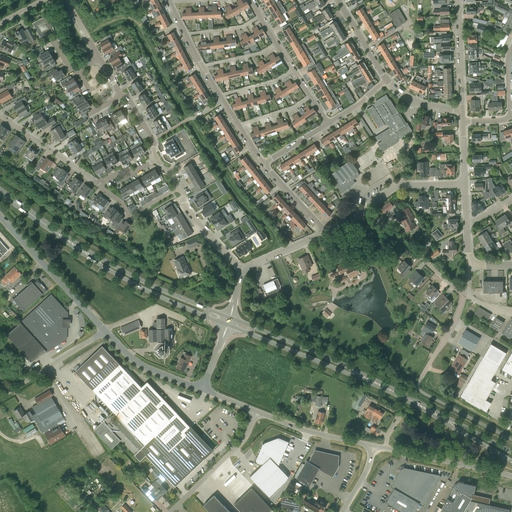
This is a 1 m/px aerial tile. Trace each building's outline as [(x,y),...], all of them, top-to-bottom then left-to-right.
[(239,6),(236,8),(238,13),(244,10),(239,0),(236,2),(239,6)] [(241,0),(239,0),(244,10),(250,7),(247,2),(244,3),(241,0)] [(308,9),(322,0),(314,0),(315,1),(314,2),(313,1),(304,6),(303,4),(299,6),(303,12),(304,11),(308,9)] [(325,4),(322,0),(308,9),(309,11),(318,6),(319,8),(325,4)] [(153,4),(156,10),(161,8),(158,2),(153,4)] [(494,2),(493,5),(497,7),(496,8),(501,10),(505,12),(504,17),(508,19),(511,20),(511,14),(511,13),(510,14),(507,12),(509,9),(494,2)] [(268,7),(272,13),(278,9),(275,3),(268,7)] [(230,5),(227,7),(233,16),(238,13),(236,8),(232,10),(230,5)] [(195,13),(195,18),(208,18),(209,29),(208,12),(205,12),(204,7),(198,8),(199,12),(195,13)] [(212,12),(208,12),(209,29),(209,30),(213,29),(213,28),(212,18),(221,17),(221,11),(217,11),(217,7),(211,7),(212,12)] [(233,16),(227,7),(225,8),(227,13),(224,14),(227,19),(233,16)] [(156,10),(159,17),(164,14),(161,8),(156,10)] [(186,13),(182,13),(183,19),(195,18),(195,13),(192,13),(192,8),(186,8),(186,13)] [(299,8),(294,11),(298,17),(302,14),(299,8)] [(311,19),(313,23),(330,12),(328,8),(321,12),(322,14),(319,16),(318,15),(311,19)] [(356,11),(360,17),(365,14),(362,8),(356,11)] [(272,13),(276,19),(282,15),(278,9),(272,13)] [(406,22),(399,9),(389,14),(397,27),(406,22)] [(330,12),(313,23),(317,21),(318,24),(326,19),(327,20),(333,17),(330,12)] [(159,17),(162,23),(167,20),(164,14),(159,17)] [(360,17),(363,23),(369,20),(365,14),(360,17)] [(282,15),(276,19),(279,25),(286,21),(282,15)] [(32,23),(40,38),(54,30),(47,16),(32,23)] [(487,21),(473,17),(472,22),(486,26),(487,21)] [(502,23),(511,27),(511,20),(508,19),(505,24),(502,23)] [(167,20),(162,23),(165,29),(170,26),(167,20)] [(363,23),(367,29),(372,26),(369,20),(363,23)] [(449,30),(449,20),(440,20),(440,26),(434,26),(434,31),(449,30)] [(320,33),(322,36),(338,26),(336,21),(329,25),(330,27),(328,29),(327,28),(320,33)] [(391,22),(380,29),(382,31),(392,24),(391,22)] [(283,31),(286,37),(293,33),(290,29),(292,28),(290,23),(287,25),(288,28),(283,31)] [(511,28),(511,27),(502,23),(501,25),(504,27),(502,30),(509,34),(511,28)] [(478,24),(475,30),(484,34),(486,28),(478,24)] [(257,26),(254,28),(260,37),(265,34),(262,29),(259,31),(257,26)] [(333,32),(334,34),(341,30),(338,26),(322,36),(323,38),(331,34),(330,33),(333,32)] [(367,29),(370,35),(376,31),(372,26),(367,29)] [(30,28),(26,30),(28,33),(25,35),(22,29),(16,33),(16,34),(17,36),(22,44),(26,42),(27,44),(32,41),(32,42),(36,40),(30,28)] [(254,34),(251,35),(254,40),(260,37),(254,28),(252,30),(254,34)] [(324,45),(324,46),(343,34),(341,30),(334,34),(336,35),(332,38),(331,37),(325,41),(325,42),(324,42),(325,45),(324,45)] [(376,31),(370,35),(374,40),(379,37),(384,35),(382,32),(378,34),(376,31)] [(171,41),(177,38),(174,32),(168,35),(171,41)] [(254,40),(251,35),(248,37),(246,33),(241,36),(243,40),(240,42),(243,47),(254,40)] [(286,37),(290,43),(296,39),(293,33),(286,37)] [(343,34),(324,46),(326,48),(328,47),(335,43),(335,42),(338,40),(340,42),(346,39),(343,34)] [(100,44),(103,49),(115,42),(111,44),(110,41),(113,39),(110,35),(104,37),(106,40),(100,44)] [(227,41),(223,41),(224,47),(237,45),(236,40),(232,40),(232,35),(226,36),(227,41)] [(430,43),(441,42),(445,42),(445,41),(448,41),(450,41),(449,35),(441,35),(441,37),(430,38),(430,43)] [(479,41),(479,36),(476,36),(476,35),(468,36),(468,43),(477,43),(477,41),(479,41)] [(214,43),(210,43),(211,49),(224,47),(223,41),(220,42),(219,37),(213,38),(214,43)] [(174,47),(180,44),(177,38),(171,41),(174,47)] [(211,49),(210,43),(207,44),(206,39),(200,40),(201,44),(198,45),(198,51),(211,49)] [(290,43),(293,49),(300,45),(296,39),(290,43)] [(18,47),(14,43),(14,42),(9,40),(8,43),(4,41),(0,47),(10,54),(12,50),(15,51),(18,47)] [(333,57),(334,57),(353,45),(351,41),(344,44),(346,46),(342,49),(341,48),(336,50),(338,54),(333,57)] [(441,42),(441,44),(436,44),(436,49),(441,49),(450,49),(450,43),(448,43),(448,41),(445,41),(445,42),(441,42)] [(109,59),(112,65),(123,58),(120,60),(119,57),(122,55),(121,53),(124,51),(121,46),(118,47),(115,42),(103,49),(106,54),(116,49),(119,54),(109,59)] [(293,49),(297,55),(307,49),(303,43),(300,45),(293,49)] [(378,46),(381,52),(387,49),(388,48),(389,49),(391,48),(390,45),(389,43),(385,46),(383,43),(378,46)] [(177,53),(183,50),(180,44),(174,47),(177,53)] [(349,52),(350,53),(356,49),(353,45),(334,57),(335,60),(349,52)] [(318,49),(319,52),(320,51),(324,58),(327,56),(322,48),(320,49),(320,48),(318,49)] [(297,55),(300,61),(310,55),(307,49),(297,55)] [(344,59),(345,62),(359,54),(356,49),(350,53),(351,55),(344,59)] [(381,52),(385,58),(390,55),(387,49),(381,52)] [(183,50),(177,53),(178,54),(180,59),(186,56),(183,50)] [(41,63),(52,56),(49,51),(44,54),(42,51),(36,54),(38,59),(41,58),(43,61),(41,63)] [(271,61),(268,63),(271,67),(282,61),(279,56),(276,58),(273,53),(268,57),(271,61)] [(359,54),(345,62),(347,65),(351,62),(351,61),(354,59),(355,62),(361,58),(359,54)] [(434,58),(442,58),(442,63),(450,63),(450,54),(434,54),(434,58)] [(0,69),(1,70),(3,65),(8,67),(10,60),(0,55),(0,69)] [(310,55),(300,61),(304,67),(310,63),(311,66),(315,64),(310,55)] [(385,58),(388,64),(394,61),(390,55),(385,58)] [(52,56),(41,63),(42,65),(44,66),(46,65),(47,67),(44,69),(46,72),(53,67),(52,64),(55,62),(52,56)] [(180,59),(183,65),(189,62),(186,56),(180,59)] [(123,69),(125,68),(132,64),(132,63),(131,64),(129,61),(126,63),(125,61),(123,58),(112,65),(115,70),(121,66),(123,69)] [(491,59),(489,63),(502,68),(504,64),(491,59)] [(262,60),(260,62),(265,71),(271,67),(268,63),(265,64),(262,60)] [(358,67),(352,71),(353,73),(353,74),(366,66),(363,61),(357,65),(358,67)] [(388,64),(392,70),(397,67),(394,61),(388,64)] [(189,62),(183,65),(185,68),(186,71),(192,69),(189,62)] [(265,71),(260,62),(257,63),(260,67),(257,69),(260,74),(265,71)] [(248,63),(245,64),(247,74),(254,73),(252,67),(249,68),(248,63)] [(124,72),(127,76),(135,72),(133,69),(134,68),(132,64),(125,68),(127,70),(124,72)] [(308,73),(311,79),(318,75),(321,73),(315,64),(312,67),(313,69),(308,73)] [(231,72),(227,73),(228,79),(241,76),(240,70),(236,71),(235,66),(229,67),(231,72)] [(366,66),(353,74),(354,76),(361,72),(363,74),(369,71),(366,66)] [(392,70),(395,76),(402,71),(403,72),(405,71),(404,68),(402,69),(401,68),(399,70),(397,67),(392,70)] [(501,72),(493,68),(491,73),(498,77),(501,72)] [(223,69),(220,70),(222,80),(228,79),(227,73),(224,74),(223,69)] [(65,76),(62,70),(56,73),(55,70),(48,74),(51,79),(55,77),(57,81),(65,76)] [(359,77),(351,82),(353,86),(371,75),(369,71),(363,74),(363,76),(359,78),(359,77)] [(402,71),(395,76),(399,81),(401,80),(402,83),(408,79),(406,76),(405,76),(403,72),(402,71)] [(135,72),(127,76),(130,81),(137,77),(135,72)] [(193,83),(199,80),(195,74),(187,78),(189,82),(190,81),(191,82),(188,83),(190,86),(192,85),(191,84),(193,83)] [(311,79),(315,85),(322,81),(318,75),(311,79)] [(371,75),(353,86),(355,89),(354,91),(356,94),(359,93),(356,88),(358,86),(360,85),(361,86),(368,82),(374,79),(371,75)] [(409,87),(413,89),(417,80),(417,76),(414,81),(412,80),(409,87)] [(413,89),(418,91),(421,84),(419,84),(422,78),(417,76),(417,80),(413,89)] [(67,86),(68,89),(77,84),(74,78),(68,82),(66,79),(60,82),(63,88),(67,86)] [(487,78),(484,85),(491,87),(494,81),(487,78)] [(421,84),(418,91),(425,95),(427,90),(425,89),(426,87),(424,86),(426,80),(424,79),(421,85),(421,84)] [(131,84),(134,89),(145,83),(144,81),(141,82),(139,80),(131,84)] [(193,83),(197,89),(202,85),(199,80),(193,83)] [(288,87),(285,89),(288,94),(299,87),(296,82),(293,84),(290,80),(285,83),(288,87)] [(315,85),(319,91),(325,87),(322,81),(315,85)] [(145,83),(134,89),(137,94),(145,89),(143,86),(145,84),(145,83)] [(480,83),(470,84),(470,92),(481,92),(481,91),(481,84),(481,83),(480,83)] [(77,84),(68,89),(70,92),(67,94),(70,99),(76,96),(74,93),(80,89),(77,84)] [(200,94),(198,95),(199,95),(206,91),(202,85),(197,89),(200,94)] [(279,87),(277,89),(282,98),(288,94),(285,89),(282,91),(279,87)] [(319,91),(322,97),(329,93),(325,87),(319,91)] [(282,98),(277,89),(274,90),(277,94),(274,97),(277,101),(282,98)] [(0,95),(0,100),(2,103),(12,98),(8,90),(0,95)] [(139,97),(141,102),(149,97),(152,95),(149,91),(139,97)] [(196,95),(197,98),(199,97),(204,105),(209,102),(207,98),(209,97),(206,91),(199,95),(198,95),(198,94),(196,95)] [(265,91),(262,91),(265,102),(271,100),(270,94),(266,95),(265,91)] [(494,91),(492,91),(492,93),(494,93),(495,99),(495,102),(495,110),(502,109),(502,103),(498,103),(498,102),(497,102),(497,91),(494,91)] [(322,97),(326,103),(335,97),(332,99),(329,93),(322,97)] [(248,100),(245,101),(246,107),(259,103),(257,98),(254,99),(253,94),(247,96),(248,100)] [(386,95),(377,101),(377,102),(372,105),(373,106),(367,110),(379,128),(384,125),(385,126),(387,124),(390,128),(375,137),(378,141),(380,139),(382,141),(377,144),(382,152),(389,148),(388,146),(390,145),(391,146),(397,142),(396,141),(412,131),(407,123),(406,124),(400,114),(399,114),(398,112),(397,112),(390,100),(389,100),(386,95)] [(476,100),(471,100),(471,111),(479,111),(479,105),(482,105),(484,105),(484,100),(487,95),(485,95),(476,95),(476,100)] [(15,106),(18,111),(25,107),(24,104),(27,102),(27,101),(25,96),(20,99),(21,102),(15,106)] [(76,104),(77,107),(86,102),(83,96),(77,100),(75,98),(71,100),(73,102),(72,103),(73,103),(76,104)] [(62,104),(63,103),(55,97),(52,101),(59,105),(62,104)] [(149,97),(141,102),(144,106),(152,102),(149,97)] [(240,97),(237,98),(240,108),(246,107),(245,101),(242,102),(240,97)] [(335,97),(326,103),(329,109),(335,105),(337,108),(340,106),(335,97)] [(87,101),(86,102),(77,107),(78,107),(76,107),(76,109),(77,112),(80,112),(81,115),(85,112),(84,110),(90,106),(87,101)] [(165,109),(167,112),(172,109),(173,109),(169,102),(165,105),(166,107),(165,109)] [(146,109),(149,114),(157,110),(157,109),(159,108),(158,106),(156,108),(154,105),(146,109)] [(306,120),(317,113),(313,108),(310,110),(307,106),(303,110),(305,114),(303,116),(306,120)] [(25,107),(18,111),(21,116),(27,112),(29,115),(32,113),(29,109),(27,110),(25,107)] [(35,124),(36,123),(44,119),(41,114),(44,112),(43,109),(37,112),(39,115),(32,119),(35,124)] [(121,110),(116,113),(121,121),(123,119),(125,121),(127,120),(126,118),(121,110)] [(157,110),(149,114),(152,119),(160,114),(157,110)] [(115,123),(113,125),(116,130),(115,129),(118,128),(117,126),(119,125),(118,123),(121,121),(116,113),(111,116),(115,123)] [(214,117),(218,124),(224,121),(220,114),(214,117)] [(295,121),(292,123),(295,128),(306,120),(303,116),(300,118),(297,114),(292,117),(295,121)] [(426,125),(429,125),(431,117),(424,116),(422,128),(425,128),(426,125)] [(153,122),(156,127),(164,122),(161,117),(153,122)] [(45,118),(44,119),(36,123),(39,129),(46,125),(47,127),(56,122),(53,118),(47,121),(45,118)] [(278,125),(275,126),(277,131),(283,129),(289,127),(287,122),(284,123),(282,118),(279,119),(277,120),(278,125)] [(450,124),(453,124),(452,120),(450,120),(448,120),(448,118),(443,118),(443,120),(441,120),(441,119),(438,119),(438,122),(433,122),(433,128),(438,128),(442,128),(442,125),(450,125),(450,124)] [(104,119),(100,121),(106,130),(108,128),(110,131),(112,130),(113,131),(116,130),(113,125),(110,126),(106,119),(105,120),(105,119),(104,119)] [(355,119),(349,122),(353,128),(358,124),(355,119)] [(106,130),(100,121),(97,123),(97,124),(96,125),(101,132),(106,130)] [(218,124),(222,129),(227,126),(224,121),(218,124)] [(50,131),(53,137),(62,131),(59,126),(62,124),(60,122),(55,125),(57,127),(50,131)] [(164,122),(156,127),(159,132),(160,131),(162,133),(168,129),(164,122)] [(266,129),(263,130),(264,135),(271,133),(277,131),(275,126),(272,127),(270,122),(267,123),(264,124),(266,129)] [(354,129),(353,128),(349,122),(344,126),(347,131),(349,134),(353,132),(352,130),(354,129)] [(222,129),(226,135),(231,132),(227,126),(222,129)] [(254,133),(250,134),(252,139),(258,137),(264,135),(263,130),(259,131),(258,126),(255,127),(252,128),(254,133)] [(344,126),(338,130),(341,135),(347,131),(344,126)] [(338,130),(332,133),(336,139),(341,135),(338,130)] [(504,134),(500,135),(500,141),(505,139),(509,138),(511,145),(511,137),(509,130),(503,132),(504,134)] [(62,131),(53,137),(56,142),(63,138),(64,140),(69,137),(67,133),(64,134),(62,131)] [(226,135),(229,141),(235,138),(231,132),(226,135)] [(332,133),(326,137),(330,142),(336,139),(332,133)] [(67,144),(70,150),(79,144),(77,141),(79,139),(76,135),(71,138),(73,141),(67,144)] [(453,135),(442,135),(442,138),(447,138),(447,142),(445,142),(445,144),(451,144),(451,142),(453,142),(453,135)] [(9,145),(16,150),(22,141),(15,136),(13,139),(11,140),(10,142),(10,144),(9,145)] [(330,142),(326,137),(321,140),(324,146),(330,142)] [(229,141),(233,147),(238,143),(235,138),(229,141)] [(184,154),(182,149),(175,139),(173,140),(165,144),(167,149),(166,149),(168,153),(169,153),(172,157),(175,155),(176,158),(184,154)] [(141,141),(135,145),(140,155),(145,152),(144,150),(146,149),(141,141)] [(238,143),(233,147),(237,153),(242,150),(238,143)] [(79,144),(70,150),(73,155),(79,151),(80,154),(86,151),(83,146),(81,148),(79,144)] [(315,144),(309,148),(312,153),(318,150),(315,144)] [(140,155),(135,145),(134,145),(136,147),(131,150),(136,158),(140,155)] [(350,154),(347,148),(345,146),(342,148),(347,156),(350,154)] [(25,156),(32,161),(37,153),(30,148),(25,156)] [(309,148),(303,151),(306,157),(312,153),(309,148)] [(127,149),(122,152),(128,162),(133,159),(127,149)] [(303,151),(297,155),(301,160),(306,157),(303,151)] [(113,152),(108,155),(114,165),(118,162),(113,152)] [(128,162),(122,152),(123,154),(119,157),(124,165),(128,162)] [(114,165),(108,155),(103,157),(109,167),(114,165)] [(297,155),(292,159),(295,164),(301,160),(297,155)] [(240,161),(245,167),(250,163),(245,157),(240,161)] [(41,168),(47,172),(53,163),(47,158),(42,164),(39,162),(34,168),(38,171),(41,168)] [(100,159),(95,161),(102,172),(106,169),(100,159)] [(292,159),(286,162),(289,168),(295,164),(292,159)] [(332,174),(335,177),(332,179),(342,193),(347,189),(348,190),(350,188),(349,187),(355,183),(353,180),(360,175),(357,171),(358,171),(350,160),(332,174)] [(102,172),(95,161),(97,164),(92,167),(97,175),(102,172)] [(184,167),(187,172),(194,168),(196,166),(194,168),(193,166),(195,164),(194,162),(191,163),(184,167)] [(289,168),(286,162),(280,166),(283,171),(289,168)] [(428,162),(418,163),(418,170),(420,170),(420,177),(422,177),(426,177),(428,177),(427,169),(428,169),(428,162)] [(245,167),(249,172),(254,168),(250,163),(245,167)] [(187,172),(189,177),(199,171),(196,166),(194,168),(187,172)] [(63,169),(62,170),(58,167),(53,175),(57,178),(60,180),(58,182),(63,185),(66,180),(64,178),(67,174),(68,173),(63,169)] [(249,172),(253,177),(258,173),(254,168),(249,172)] [(474,168),(475,176),(483,176),(483,168),(474,168)] [(155,169),(151,172),(154,179),(159,176),(158,173),(159,172),(157,169),(156,170),(155,169)] [(189,177),(192,182),(202,176),(199,171),(189,177)] [(151,172),(146,175),(151,185),(152,184),(150,181),(154,179),(151,172)] [(253,177),(258,182),(263,178),(258,173),(253,177)] [(151,185),(146,175),(141,177),(147,187),(151,185)] [(36,176),(34,179),(47,187),(50,184),(36,176)] [(192,182),(195,186),(202,182),(204,180),(202,176),(192,182)] [(66,184),(69,186),(74,189),(72,192),(75,194),(78,189),(83,183),(80,181),(75,178),(72,183),(69,181),(66,184)] [(258,182),(262,188),(267,184),(263,178),(258,182)] [(497,196),(498,196),(498,197),(507,192),(506,191),(507,190),(502,183),(495,187),(492,181),(492,178),(489,178),(489,180),(490,191),(489,191),(493,198),(496,196),(497,196)] [(139,179),(134,182),(140,192),(144,189),(139,179)] [(220,179),(216,182),(225,194),(228,192),(220,179)] [(486,191),(486,192),(489,192),(489,191),(490,191),(489,180),(482,180),(483,184),(475,184),(475,190),(483,190),(483,191),(486,191)] [(134,182),(129,185),(134,193),(138,190),(139,192),(140,192),(134,182)] [(202,182),(195,186),(198,191),(205,187),(202,182)] [(299,188),(304,193),(310,188),(311,189),(313,187),(311,185),(313,183),(311,182),(310,184),(309,183),(306,186),(304,184),(299,188)] [(84,184),(79,190),(76,195),(79,197),(81,194),(86,198),(92,190),(87,186),(84,184)] [(168,191),(170,190),(168,187),(166,184),(164,186),(160,188),(162,191),(163,194),(168,191)] [(267,184),(262,188),(267,194),(272,190),(267,184)] [(129,185),(124,187),(129,195),(134,193),(129,185)] [(129,195),(124,187),(119,190),(122,195),(120,196),(123,201),(130,197),(129,195)] [(304,193),(309,198),(313,194),(310,191),(312,190),(311,189),(310,188),(304,193)] [(156,198),(158,196),(157,194),(155,191),(149,195),(151,197),(152,200),(156,198)] [(197,200),(194,201),(198,207),(209,201),(204,192),(195,198),(197,200)] [(481,192),(484,197),(480,200),(472,200),(472,212),(475,212),(479,203),(482,202),(486,200),(489,198),(485,192),(483,192),(481,192)] [(93,204),(97,206),(103,198),(101,196),(102,195),(99,193),(94,200),(91,198),(88,203),(92,206),(93,204)] [(277,194),(273,199),(276,202),(274,203),(275,204),(277,205),(278,204),(283,200),(277,194)] [(309,198),(313,203),(318,199),(313,194),(309,198)] [(414,201),(415,206),(422,206),(422,209),(429,208),(428,202),(425,202),(425,196),(418,196),(419,201),(414,201)] [(103,198),(97,206),(100,208),(99,210),(103,213),(106,209),(103,207),(108,201),(103,198)] [(261,204),(259,206),(261,209),(271,200),(269,198),(261,205),(261,204)] [(313,203),(318,208),(322,204),(318,199),(313,203)] [(283,200),(278,204),(283,209),(287,205),(283,200)] [(233,201),(229,204),(234,211),(238,208),(233,201)] [(389,201),(380,208),(384,213),(393,206),(389,201)] [(472,214),(475,216),(486,209),(482,202),(479,203),(475,212),(472,212),(472,214)] [(166,212),(167,214),(178,208),(175,203),(172,205),(164,209),(162,210),(164,213),(166,212)] [(210,203),(203,208),(204,209),(201,211),(203,214),(203,215),(204,217),(205,216),(206,217),(215,211),(210,203)] [(318,208),(322,213),(327,209),(322,204),(318,208)] [(283,209),(287,214),(292,210),(287,205),(283,209)] [(109,206),(106,211),(102,216),(108,219),(109,217),(112,219),(118,211),(113,207),(112,209),(109,206)] [(170,219),(172,218),(181,213),(178,208),(167,214),(163,216),(166,220),(169,218),(170,219)] [(408,208),(402,210),(407,218),(401,221),(407,232),(415,227),(412,220),(414,219),(412,215),(411,215),(411,214),(408,208)] [(327,209),(322,213),(327,218),(332,214),(327,209)] [(210,218),(214,224),(223,218),(221,214),(223,213),(221,210),(219,212),(219,213),(210,218)] [(287,214),(292,219),(297,215),(292,210),(287,214)] [(111,220),(114,222),(116,223),(118,221),(122,215),(117,212),(118,211),(112,219),(111,220)] [(172,218),(175,223),(184,218),(181,213),(172,218)] [(505,214),(500,217),(505,226),(508,224),(510,229),(511,227),(511,220),(509,222),(505,214)] [(292,219),(297,224),(302,220),(297,215),(292,219)] [(505,226),(500,217),(495,221),(499,228),(497,230),(500,235),(505,232),(503,227),(505,226)] [(175,223),(178,228),(187,223),(184,218),(175,223)] [(223,218),(214,224),(218,230),(227,224),(227,225),(231,223),(229,220),(226,222),(223,218)] [(302,220),(297,224),(302,230),(306,225),(302,220)] [(449,224),(443,224),(443,228),(453,227),(453,226),(457,226),(457,220),(449,220),(449,224)] [(131,225),(126,221),(122,228),(119,226),(115,231),(118,233),(120,230),(125,233),(125,234),(127,235),(129,232),(127,230),(131,225)] [(177,235),(177,236),(190,228),(187,223),(178,228),(181,233),(177,235)] [(478,236),(481,241),(494,233),(493,233),(489,236),(488,234),(492,231),(489,226),(483,229),(485,232),(478,236)] [(190,228),(177,236),(178,238),(179,241),(184,238),(184,239),(193,233),(190,228)] [(437,241),(443,236),(437,229),(431,234),(437,241)] [(242,240),(238,234),(236,235),(234,232),(230,235),(232,238),(229,240),(232,246),(242,240)] [(481,241),(484,247),(492,242),(491,239),(495,236),(494,233),(481,241)] [(198,237),(186,242),(188,248),(200,243),(198,237)] [(237,249),(236,250),(240,257),(244,254),(245,254),(247,253),(247,252),(251,250),(246,243),(245,241),(235,247),(237,249)] [(454,245),(454,241),(449,241),(449,245),(449,251),(442,251),(443,257),(453,257),(453,253),(457,253),(456,245),(454,245)] [(492,242),(484,247),(487,252),(495,247),(496,250),(502,247),(498,241),(494,244),(492,242)] [(437,248),(429,253),(432,258),(440,254),(437,248)] [(308,255),(298,260),(304,274),(309,271),(308,268),(312,266),(308,255)] [(174,261),(181,278),(191,274),(183,257),(174,261)] [(400,275),(404,278),(409,273),(406,271),(411,267),(404,261),(398,268),(403,272),(400,275)] [(293,263),(288,265),(294,279),(299,277),(293,263)] [(340,274),(347,271),(350,278),(359,274),(355,264),(346,268),(344,263),(337,266),(340,274)] [(5,276),(2,278),(0,280),(0,282),(4,286),(10,280),(12,282),(21,274),(15,267),(5,275),(5,276)] [(418,273),(415,276),(413,274),(409,278),(417,285),(418,284),(419,284),(420,285),(421,285),(422,284),(422,283),(422,282),(422,281),(421,281),(423,278),(418,273)] [(278,278),(273,281),(263,285),(266,292),(264,293),(268,300),(283,293),(280,287),(282,286),(278,278)] [(36,281),(32,284),(29,282),(25,285),(26,286),(11,300),(22,311),(40,294),(41,295),(45,291),(36,281)] [(483,281),(483,293),(503,293),(503,281),(483,281)] [(434,295),(438,291),(432,286),(426,292),(429,295),(427,297),(432,302),(437,297),(434,295)] [(53,298),(49,294),(6,335),(30,361),(46,351),(46,350),(65,338),(66,312),(53,298)] [(449,308),(449,306),(448,305),(451,303),(445,297),(441,301),(439,299),(435,303),(443,311),(445,311),(447,311),(448,310),(449,310),(449,309),(449,308)] [(7,309),(16,317),(17,316),(8,307),(7,309)] [(482,317),(488,320),(491,314),(479,307),(474,314),(481,318),(482,317)] [(326,309),(322,313),(328,318),(332,314),(326,309)] [(157,328),(158,328),(158,329),(149,330),(149,342),(172,341),(172,329),(164,329),(164,328),(165,328),(165,318),(157,319),(157,328)] [(491,327),(498,331),(504,322),(496,318),(491,327)] [(502,333),(510,339),(511,335),(511,318),(502,333)] [(138,320),(121,328),(123,334),(141,327),(138,320)] [(422,330),(426,332),(420,342),(428,347),(433,338),(428,334),(430,331),(424,327),(422,330)] [(465,347),(464,349),(469,352),(470,350),(472,351),(480,338),(465,330),(458,343),(465,347)] [(76,370),(93,388),(121,363),(104,344),(76,370)] [(483,357),(490,361),(498,366),(506,353),(498,348),(491,344),(483,357)] [(158,348),(158,352),(161,354),(164,354),(167,351),(167,348),(164,345),(160,345),(158,348)] [(469,352),(464,349),(460,355),(459,354),(450,369),(459,374),(467,359),(465,358),(469,352)] [(511,351),(501,369),(511,375),(511,351)] [(181,357),(177,368),(184,371),(187,365),(188,365),(191,356),(185,354),(183,358),(181,357)] [(490,361),(483,357),(460,397),(485,413),(491,403),(486,400),(496,383),(490,379),(498,366),(490,361)] [(121,363),(93,388),(97,392),(96,393),(113,411),(94,429),(112,448),(120,439),(126,445),(125,446),(128,450),(129,448),(140,460),(145,456),(175,487),(211,452),(210,451),(211,449),(209,447),(207,445),(205,446),(195,436),(188,428),(190,427),(184,420),(148,381),(142,386),(121,363)] [(461,389),(468,377),(462,374),(459,379),(455,385),(461,389)] [(32,415),(33,418),(35,420),(36,422),(37,421),(39,423),(44,432),(45,433),(44,434),(51,444),(64,436),(58,425),(57,426),(56,423),(64,419),(50,397),(52,396),(48,391),(35,399),(37,404),(32,407),(36,413),(32,415)] [(353,402),(352,406),(352,408),(356,410),(358,406),(360,407),(366,396),(361,393),(358,397),(356,397),(353,402)] [(328,397),(311,396),(311,402),(315,402),(315,406),(321,407),(321,402),(327,402),(328,397)] [(370,419),(372,415),(375,411),(374,410),(376,407),(370,404),(366,411),(366,412),(364,415),(370,419)] [(27,422),(33,418),(32,415),(29,411),(24,414),(20,407),(13,411),(19,421),(22,419),(23,420),(25,419),(27,422)] [(372,415),(374,416),(372,419),(377,422),(378,419),(380,419),(384,412),(376,407),(374,410),(375,411),(372,415)] [(318,411),(315,422),(322,424),(325,413),(318,411)] [(14,424),(11,418),(8,420),(16,433),(22,430),(17,422),(14,424)] [(27,436),(37,432),(34,424),(24,429),(26,432),(25,432),(27,436)] [(279,437),(278,438),(264,444),(262,443),(264,444),(258,458),(263,460),(261,465),(262,465),(250,477),(259,487),(280,468),(277,465),(280,463),(288,443),(278,438),(279,437)] [(308,461),(307,460),(296,478),(310,486),(319,469),(333,477),(338,467),(339,455),(315,450),(308,461)] [(151,468),(149,470),(156,478),(161,474),(155,468),(153,470),(151,468)] [(386,502),(402,511),(414,511),(420,503),(424,506),(441,477),(440,475),(404,468),(400,470),(390,486),(394,488),(386,502)] [(242,487),(247,482),(236,471),(232,476),(233,477),(230,480),(236,486),(238,483),(242,487)] [(154,487),(154,488),(162,496),(167,491),(161,484),(164,482),(160,478),(156,481),(156,480),(151,484),(154,487)] [(457,483),(457,484),(456,484),(439,511),(463,511),(472,498),(471,497),(473,494),(474,494),(476,485),(461,482),(460,482),(459,482),(458,482),(458,483),(457,483)] [(142,488),(140,486),(138,488),(144,494),(145,493),(145,494),(149,490),(145,485),(142,488)] [(162,496),(154,488),(151,490),(153,491),(150,494),(157,501),(162,496)] [(241,511),(274,511),(273,511),(273,510),(272,510),(251,488),(234,504),(241,511)] [(508,511),(510,509),(489,505),(490,498),(483,496),(474,494),(473,494),(471,497),(472,498),(463,511),(508,511)] [(203,505),(209,511),(230,511),(214,495),(203,505)] [(298,511),(302,506),(285,496),(279,506),(288,511),(298,511)] [(302,502),(309,506),(312,500),(306,496),(302,502)] [(312,500),(309,506),(318,511),(320,508),(323,510),(327,503),(318,498),(316,502),(312,500)] [(437,498),(433,507),(435,508),(436,505),(442,507),(443,504),(441,503),(442,500),(437,498)] [(97,509),(99,511),(110,511),(102,503),(97,509)]
